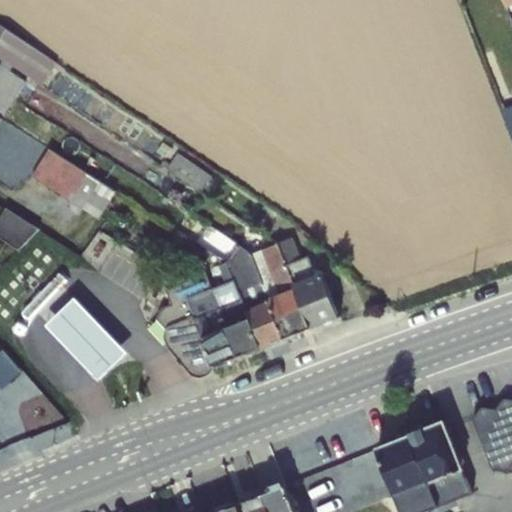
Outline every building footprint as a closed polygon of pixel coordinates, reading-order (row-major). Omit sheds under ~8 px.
[(0,53),(2,54),(0,57),(0,128),(11,110),(15,112),(35,77),(49,85),(66,58),(1,19),(0,21),(0,53)] [(35,178),(107,212),(122,181),(49,147),(35,178)] [(172,167),(207,187),(216,171),(182,150),(172,167)] [(0,214),(0,232),(22,252),(43,228),(12,201),(0,214)] [(278,242),(310,327),(339,316),(323,271),(316,273),(309,256),(302,259),(292,236),(278,242)] [(310,327),(278,242),(253,253),(285,337),(310,327)] [(285,337),(253,253),(237,259),(245,279),(237,282),(260,347),(285,337)] [(213,287),(238,356),(260,347),(237,282),(228,261),(220,265),(226,282),(213,287)] [(238,356),(213,287),(209,278),(201,281),(199,278),(168,289),(172,302),(160,310),(159,319),(166,326),(166,341),(194,375),(203,376),(215,364),(238,356)] [(74,293),(45,320),(98,376),(127,348),(74,293)] [(511,398),(504,397),(495,408),(482,406),(474,417),(494,469),(507,471),(511,465),(511,398)] [(446,421),(412,436),(430,482),(466,469),(446,421)] [(435,496),(430,482),(412,436),(377,451),(402,509),(435,496)] [(263,493),(270,511),(296,511),(283,480),(271,485),(272,490),(263,493)] [(270,511),(263,493),(239,503),(242,511),(270,511)] [(216,511),(242,511),(239,503),(216,511)]
